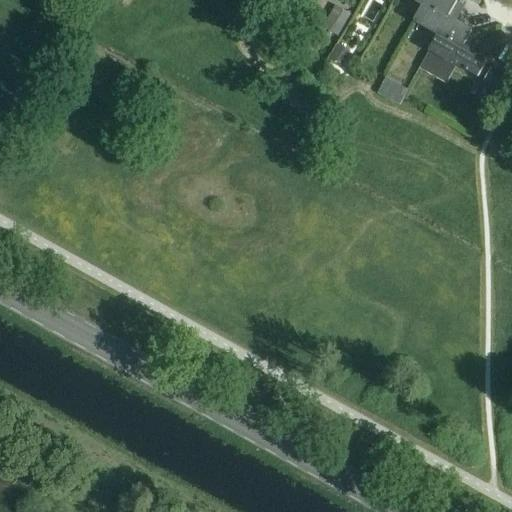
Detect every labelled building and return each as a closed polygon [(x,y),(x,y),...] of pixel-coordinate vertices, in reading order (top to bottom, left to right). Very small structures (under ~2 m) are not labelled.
[(448,19),(457,3),(452,0),(412,0),(423,6),(448,19)] [(463,49),(472,32),(456,23),(465,7),(457,3),(448,19),(423,6),(414,22),(438,35),(463,49)] [(333,6),(320,27),(335,36),(348,15),(333,6)] [(463,49),(438,35),(429,51),(478,78),(487,62),(473,54),(482,38),(480,36),(472,32),(463,49)] [(352,51),(339,45),(331,60),(343,66),(352,51)] [(506,76),(492,67),(483,82),(497,90),(506,76)]
